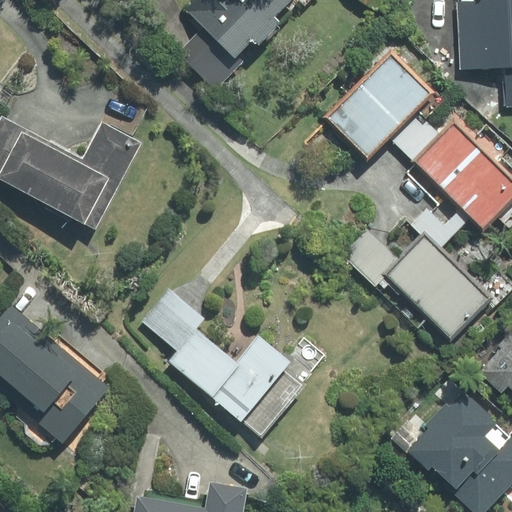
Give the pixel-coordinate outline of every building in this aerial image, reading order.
[(273,16),(287,0),(185,0),(172,14),(194,34),(178,52),(217,89),(241,64),(235,59),(251,41),(257,48),(280,23),(273,16)] [(511,0),(473,0),(474,1),(456,1),(456,69),(501,69),(501,104),(511,103),(511,0)] [(408,226),(422,238),(386,281),(450,337),(489,293),(501,304),(511,291),(511,281),(497,268),(483,284),(441,247),(467,218),(484,234),(511,203),(511,164),(504,158),(511,150),(483,124),(473,134),(454,116),(437,135),(413,113),(435,89),(390,46),(321,119),(365,160),(387,136),(413,161),(402,173),(439,207),(447,199),(456,208),(443,222),(425,207),(408,226)] [(0,181),(96,232),(144,143),(102,121),(83,158),(1,115),(0,116),(0,181)] [(342,258),(375,286),(400,257),(367,229),(342,258)] [(169,288),(140,321),(172,349),(165,357),(257,437),(299,389),(279,372),(286,365),(256,340),(250,347),(235,334),(220,352),(198,333),(208,322),(169,288)] [(109,390),(6,305),(0,311),(0,408),(22,426),(19,429),(45,450),(54,439),(62,446),(109,390)] [(511,332),(475,373),(498,394),(505,387),(511,393),(511,332)] [(325,356),(304,338),(287,357),(308,375),(325,356)] [(511,438),(463,391),(404,452),(424,472),(430,466),(477,511),(484,511),(511,483),(511,438)] [(205,500),(150,492),(158,432),(139,429),(127,511),(239,511),(244,484),(208,479),(205,500)]
